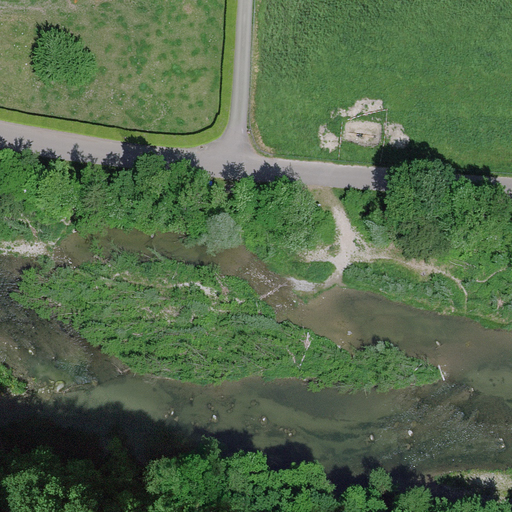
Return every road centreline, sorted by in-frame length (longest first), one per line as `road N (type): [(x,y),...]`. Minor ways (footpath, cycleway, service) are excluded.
road 1 (unclassified): [(511,186),(235,165)]
road 2 (unclassified): [(235,165),(0,132)]
road 3 (residential): [(235,165),(247,0)]
